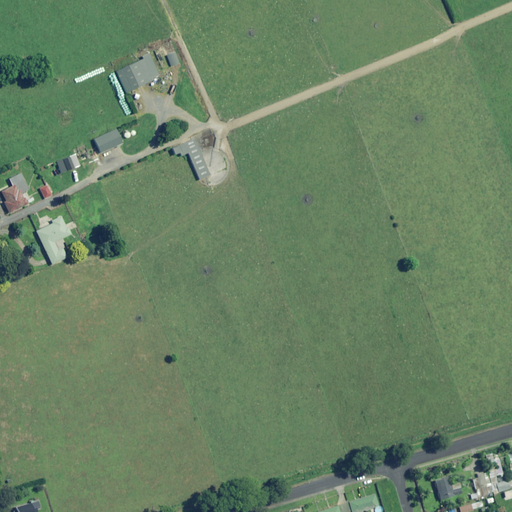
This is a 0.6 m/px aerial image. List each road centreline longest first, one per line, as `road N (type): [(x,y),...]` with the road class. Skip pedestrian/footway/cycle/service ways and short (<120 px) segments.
road 1 (track): [(511,7),(230,127)]
road 2 (residential): [(236,511),(394,465)]
road 3 (residential): [(394,465),(511,431)]
